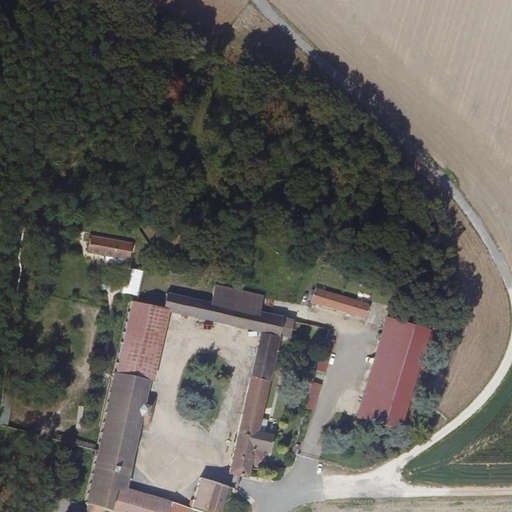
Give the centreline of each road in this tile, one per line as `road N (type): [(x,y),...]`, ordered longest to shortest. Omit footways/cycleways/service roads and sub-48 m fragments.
road 1 (track): [(511,284),(453,189),(268,0)]
road 2 (track): [(307,496),(375,475),(419,450),(486,398),(511,350)]
road 3 (unknown): [(307,496),(229,465),(176,424),(164,382),(178,325)]
road 4 (track): [(511,490),(307,496),(280,511)]
road 5 (unknown): [(307,496),(315,434),(349,326)]
